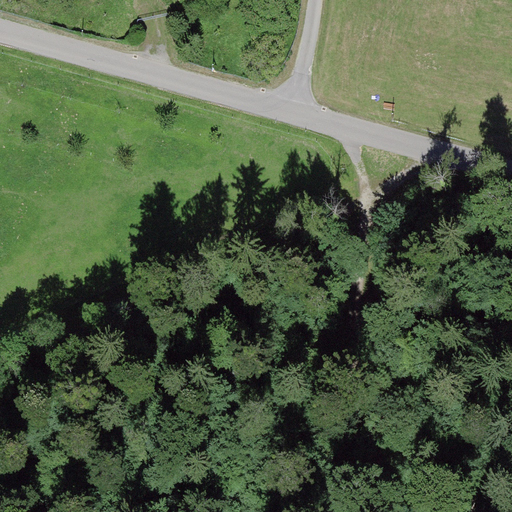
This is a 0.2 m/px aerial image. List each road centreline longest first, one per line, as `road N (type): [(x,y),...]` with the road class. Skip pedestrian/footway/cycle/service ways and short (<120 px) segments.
road 1 (unclassified): [(0,34),(511,173)]
road 2 (track): [(370,197),(0,346)]
road 3 (track): [(374,136),(357,330),(387,511)]
